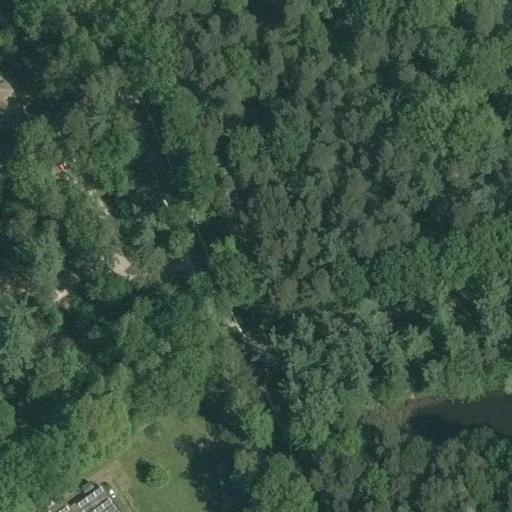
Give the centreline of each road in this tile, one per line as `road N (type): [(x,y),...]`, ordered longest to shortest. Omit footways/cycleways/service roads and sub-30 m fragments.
road 1 (unclassified): [(238,361),(110,73),(60,0)]
road 2 (unclassified): [(511,300),(238,361)]
road 3 (unclassified): [(301,511),(238,361)]
